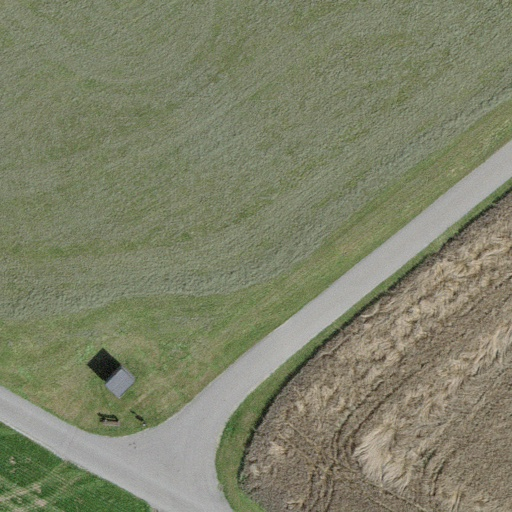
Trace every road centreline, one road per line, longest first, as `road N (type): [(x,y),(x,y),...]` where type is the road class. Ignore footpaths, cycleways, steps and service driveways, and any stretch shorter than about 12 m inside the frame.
road 1 (track): [(162,492),(209,413),(511,159)]
road 2 (residential): [(197,511),(0,403)]
